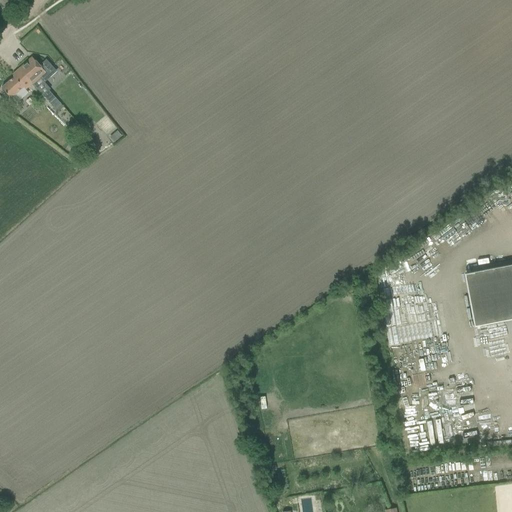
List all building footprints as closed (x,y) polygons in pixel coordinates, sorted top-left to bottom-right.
[(46,80),(56,71),(46,61),(40,66),(32,58),(19,69),(27,77),(33,85),(41,78),(46,80)] [(27,77),(19,69),(12,75),(14,77),(1,88),(11,98),(23,87),(25,89),(31,83),(33,85),(27,77)] [(43,95),(49,103),(55,98),(49,90),(43,95)] [(49,103),(55,109),(61,104),(55,98),(49,103)] [(108,136),(112,142),(121,136),(116,130),(108,136)] [(108,137),(102,141),(106,146),(112,142),(108,137)] [(511,265),(465,274),(474,326),(511,319),(511,265)] [(386,268),(392,289),(398,288),(392,266),(386,268)] [(425,421),(427,445),(443,443),(440,419),(425,421)]
